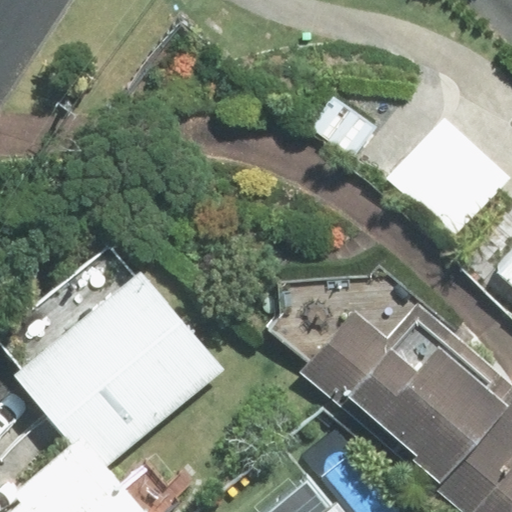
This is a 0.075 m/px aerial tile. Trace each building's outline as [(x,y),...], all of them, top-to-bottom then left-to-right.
[(506,173),(438,114),(389,170),(457,229),(506,173)] [(511,237),(479,272),(511,302),(511,237)] [(0,511),(172,511),(198,490),(157,441),(116,475),(104,462),(223,363),(140,262),(12,369),(67,436),(0,491),(0,511)] [(352,305),(301,366),(468,511),(511,511),(511,383),(410,294),(379,329),(352,305)] [(334,511),(298,471),(252,511),(334,511)]
